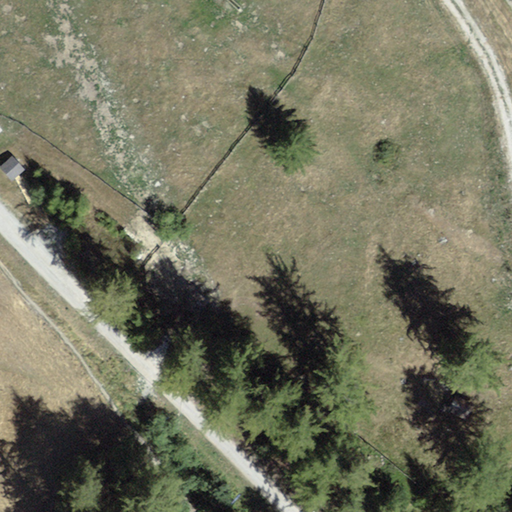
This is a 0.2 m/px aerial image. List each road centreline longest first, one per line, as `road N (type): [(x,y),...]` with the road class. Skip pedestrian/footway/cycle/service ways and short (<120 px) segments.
road 1 (track): [(286,511),(0,221)]
road 2 (track): [(454,0),(490,57),(511,135)]
